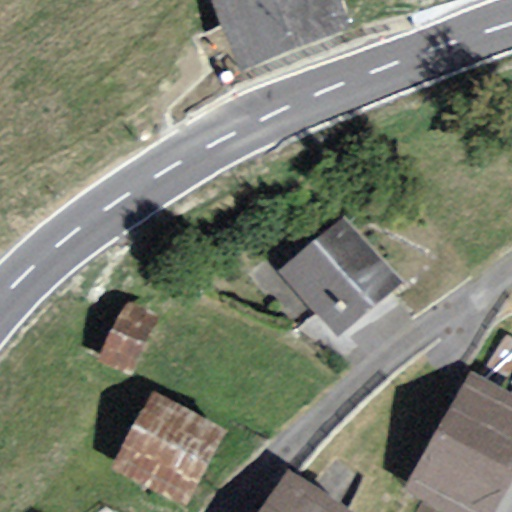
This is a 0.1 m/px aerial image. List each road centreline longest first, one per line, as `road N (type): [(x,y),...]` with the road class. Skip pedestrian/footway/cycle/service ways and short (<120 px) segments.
road 1 (tertiary): [(0,300),(47,250),(206,146),(298,100),(511,21)]
road 2 (residential): [(511,278),(357,385),(226,511)]
